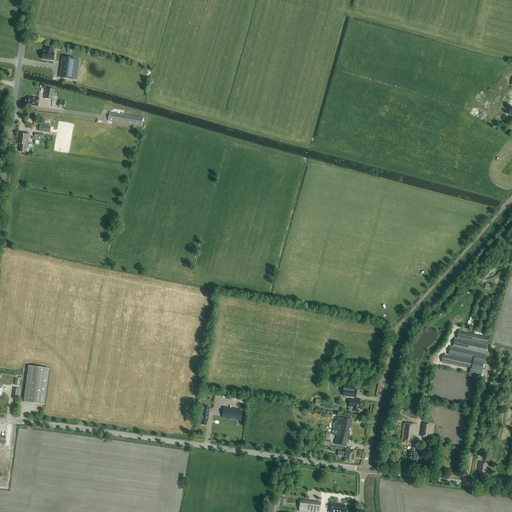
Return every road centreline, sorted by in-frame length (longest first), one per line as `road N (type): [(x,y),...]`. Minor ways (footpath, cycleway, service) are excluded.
road 1 (tertiary): [(364,470),(0,421)]
road 2 (unclassified): [(0,208),(29,0)]
road 3 (tertiary): [(511,489),(364,470)]
road 4 (track): [(463,483),(490,347)]
